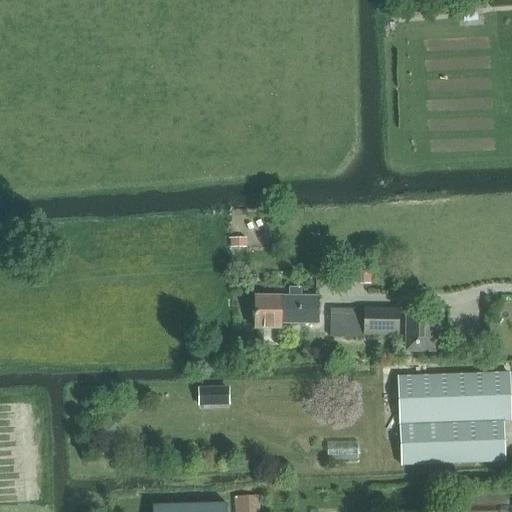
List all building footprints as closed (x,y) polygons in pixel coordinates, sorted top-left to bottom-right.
[(230,248),(246,248),(246,238),(230,238),(230,248)] [(359,269),(359,284),(371,283),(371,268),(359,269)] [(287,297),(255,297),(254,328),(280,329),(280,322),(317,323),(317,298),(300,297),(300,289),(288,289),(287,297)] [(330,336),(352,336),(352,334),(396,335),(396,308),(366,308),(366,315),(330,314),(330,336)] [(433,357),(434,317),(408,316),(407,356),(433,357)] [(399,376),(400,423),(504,420),(510,419),(509,372),(399,376)] [(198,388),(199,406),(230,405),(229,387),(198,388)] [(506,461),(504,420),(400,423),(402,464),(506,461)] [(319,459),(351,460),(351,445),(320,444),(319,459)] [(452,505),(452,511),(511,511),(511,504),(510,504),(510,494),(460,495),(460,505),(452,505)] [(234,497),(235,511),(259,511),(259,496),(234,497)] [(153,505),(152,506),(152,511),(226,511),(227,504),(226,503),(153,505)]
